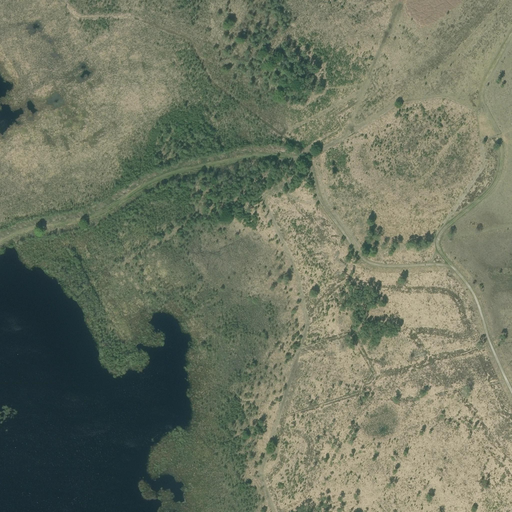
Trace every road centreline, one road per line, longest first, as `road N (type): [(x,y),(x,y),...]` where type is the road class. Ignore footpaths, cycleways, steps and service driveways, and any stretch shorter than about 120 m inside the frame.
road 1 (track): [(0,241),(86,219),(175,171),(286,154),(312,166),(323,205),(368,262),(452,266)]
road 2 (track): [(452,266),(437,245),(440,232),(498,177),(499,136),(478,93),(511,32)]
road 3 (track): [(452,266),(480,307),(511,391)]
